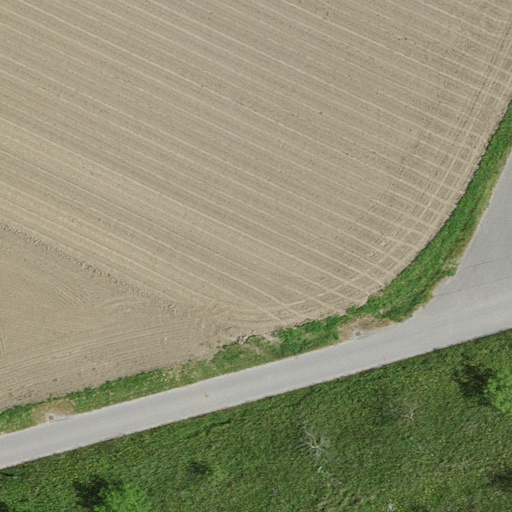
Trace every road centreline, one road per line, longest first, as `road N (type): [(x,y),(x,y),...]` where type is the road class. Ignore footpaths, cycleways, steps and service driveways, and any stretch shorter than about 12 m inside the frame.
road 1 (unclassified): [(0,454),(511,307)]
road 2 (track): [(511,190),(479,316)]
